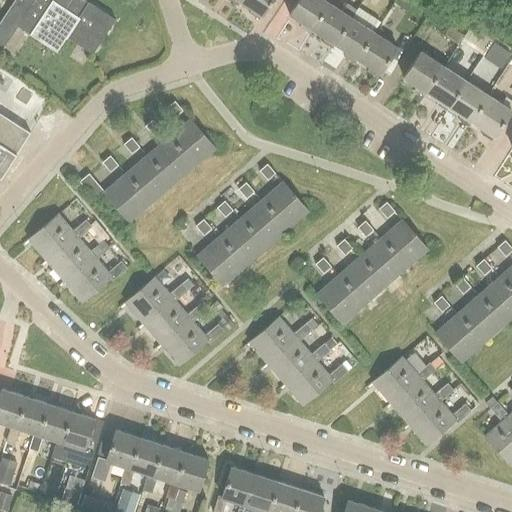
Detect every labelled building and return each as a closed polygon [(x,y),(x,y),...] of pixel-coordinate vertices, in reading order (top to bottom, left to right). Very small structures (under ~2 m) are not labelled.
[(12,0),(0,19),(0,48),(1,48),(15,26),(54,52),(64,37),(92,56),(114,22),(81,0),(12,0)] [(242,0),(240,3),(241,3),(252,11),(249,15),(260,22),(274,0),(242,0)] [(301,0),(290,17),(303,26),(301,30),(311,36),(313,33),(313,32),(331,6),(334,0),(301,0)] [(409,0),(397,0),(395,4),(409,13),(416,4),(409,0)] [(331,6),(313,32),(313,33),(326,41),(324,45),(330,49),(333,51),(336,47),(353,20),(350,18),(355,11),(347,6),(342,13),(331,6)] [(353,20),(336,47),(347,54),(345,58),(355,65),(358,62),(375,35),(373,34),(354,21),(353,20)] [(450,26),(444,36),(458,45),(461,40),(464,35),(450,26)] [(375,35),(358,62),(369,69),(367,72),(377,79),(379,76),(380,76),(398,50),(375,35)] [(494,43),(484,59),(490,63),(500,47),(494,43)] [(421,52),(404,79),(416,87),(414,91),(424,97),(426,93),(444,66),(421,52)] [(444,66),(426,93),(439,102),(436,105),(446,111),(448,108),(466,81),(444,66)] [(466,81),(448,108),(462,117),(459,120),(469,126),(471,123),(489,96),(466,81)] [(489,96),(471,123),(484,131),(482,135),(492,141),(511,111),(489,96)] [(0,178),(29,133),(0,114),(0,178)] [(134,217),(227,148),(202,115),(110,184),(134,217)] [(97,173),(88,179),(100,197),(108,192),(97,173)] [(231,283),(319,209),(291,176),(203,251),(231,283)] [(322,292),(351,323),(437,245),(408,213),(322,292)] [(57,216),(28,240),(46,261),(75,236),(78,239),(91,228),(85,221),(71,233),(57,216)] [(75,236),(46,261),(63,282),(93,256),(95,260),(109,248),(103,241),(89,253),(78,239),(75,236)] [(93,256),(63,282),(81,303),(110,278),(113,281),(127,269),(121,262),(107,273),(95,260),(93,256)] [(511,263),(440,331),(469,362),(511,322),(511,263)] [(154,278),(125,302),(144,324),(173,300),(175,303),(189,291),(188,290),(183,283),(169,295),(154,278)] [(188,279),(183,283),(188,290),(193,285),(188,279)] [(173,300),(144,324),(162,345),(191,320),(193,324),(207,312),(201,305),(187,316),(175,303),(173,300)] [(278,318),(249,342),(268,364),(297,339),(300,342),(313,331),(306,324),(293,335),(278,318)] [(191,320),(162,345),(179,365),(207,342),(209,344),(224,332),(218,325),(204,337),(193,324),(191,320)] [(297,339),(268,364),(285,385),(315,360),(317,363),(330,352),(324,345),(311,356),(300,342),(297,339)] [(401,358),(372,383),(391,405),(420,380),(423,383),(436,371),(429,363),(416,375),(401,358)] [(329,376),(317,363),(315,360),(285,385),(302,405),(331,381),(333,384),(348,372),(342,365),(329,376)] [(346,362),(342,365),(348,372),(352,368),(346,362)] [(420,380),(391,405),(409,425),(437,400),(440,403),(453,391),(447,384),(434,396),(423,383),(420,380)] [(15,427),(25,396),(0,388),(0,422),(11,426),(15,427)] [(11,426),(5,442),(14,445),(19,429),(33,433),(37,434),(47,404),(25,396),(15,427),(11,426)] [(511,426),(506,419),(509,417),(492,398),(485,404),(502,423),(485,438),(509,466),(511,463),(511,426)] [(437,400),(409,425),(427,445),(454,421),(457,424),(471,411),(465,405),(452,416),(440,403),(437,400)] [(33,433),(28,449),(37,452),(42,436),(56,441),(60,442),(70,411),(47,404),(37,434),(33,433)] [(56,441),(51,457),(60,459),(65,443),(84,449),(92,424),(94,418),(70,411),(60,442),(56,441)] [(92,424),(84,449),(94,453),(102,427),(92,424)] [(129,468),(139,437),(115,430),(111,444),(106,460),(102,458),(97,475),(106,478),(111,462),(125,467),(129,468)] [(152,475),(162,444),(139,437),(129,468),(125,467),(120,483),(129,485),(134,469),(148,474),(152,475)] [(97,457),(98,457),(102,458),(106,460),(111,444),(102,442),(97,457)] [(175,482),(184,452),(162,444),(152,475),(148,474),(143,490),(152,493),(157,477),(171,481),(175,482)] [(175,482),(171,481),(166,497),(168,498),(164,509),(173,511),(178,511),(185,492),(178,489),(180,484),(198,490),(208,459),(184,452),(175,482)] [(244,505),(254,474),(231,467),(221,497),(218,496),(212,511),(222,511),(227,499),(241,504),(244,505)] [(0,482),(9,485),(13,472),(0,468),(0,482)] [(267,511),(277,481),(254,474),(244,505),(241,504),(237,511),(263,511),(267,511)] [(292,511),(300,489),(277,481),(267,511),(263,511),(292,511)] [(30,482),(27,490),(37,494),(40,485),(30,482)] [(318,511),(323,496),(300,489),(292,511),(318,511)] [(62,501),(76,506),(80,494),(66,490),(62,501)] [(0,493),(0,508),(8,511),(13,495),(1,492),(0,493)] [(119,499),(114,511),(134,511),(136,504),(120,499),(119,499)] [(369,511),(371,507),(347,500),(343,511),(369,511)]
